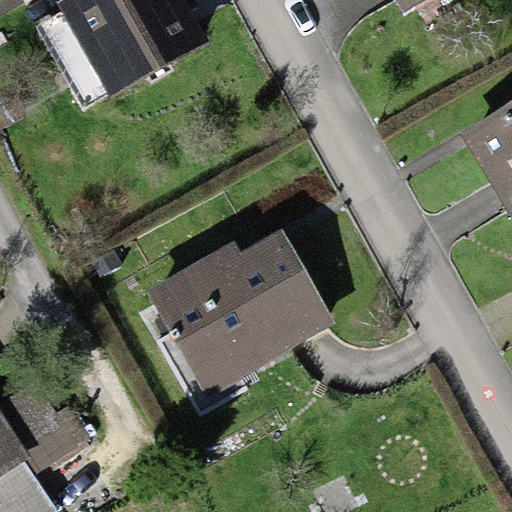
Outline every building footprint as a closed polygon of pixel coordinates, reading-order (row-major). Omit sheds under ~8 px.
[(171,0),(93,0),(57,20),(109,112),(205,59),(171,0)] [(392,0),(400,14),(425,0),(392,0)] [(511,126),(465,153),(508,225),(511,222),(511,126)] [(273,245),(151,308),(200,404),(323,341),(273,245)] [(0,478),(45,449),(18,406),(0,417),(0,478)]
